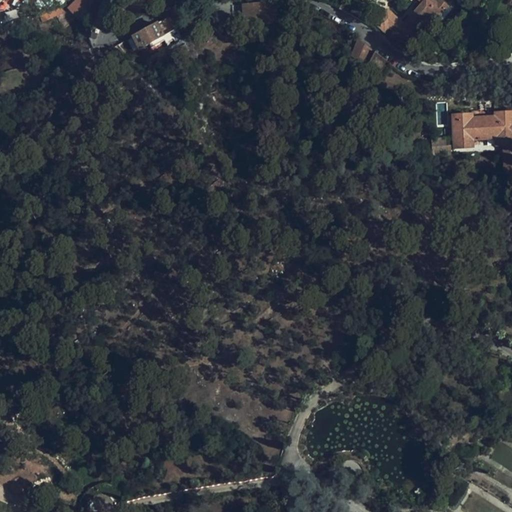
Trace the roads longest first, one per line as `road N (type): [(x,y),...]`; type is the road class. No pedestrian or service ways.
road 1 (residential): [(185,0),(106,41),(58,110),(0,154)]
road 2 (residential): [(511,60),(465,70),(415,66),(309,0)]
